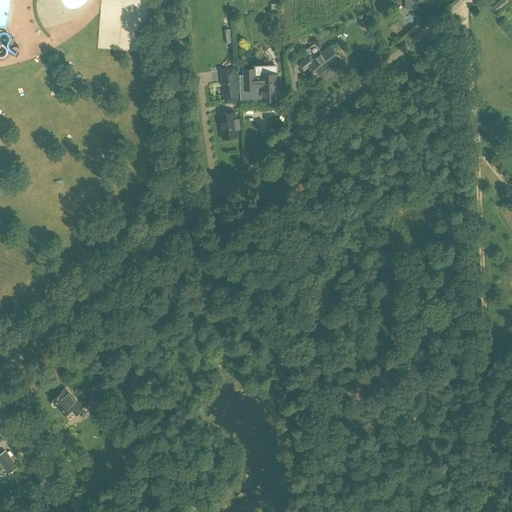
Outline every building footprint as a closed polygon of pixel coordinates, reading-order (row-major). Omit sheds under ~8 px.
[(406,0),(407,9),(419,9),(418,2),(435,1),(434,0),(406,0)] [(495,12),(508,2),(506,0),(500,0),(491,7),(495,12)] [(318,76),(341,59),(331,46),(314,59),(310,55),(297,64),(303,72),(311,67),(318,76)] [(225,104),(240,102),(235,67),(220,69),(225,104)] [(242,68),(243,91),(258,90),(258,88),(261,87),(262,101),(279,100),(278,93),(280,93),(280,84),(278,84),(278,74),(261,74),(257,75),(257,68),(242,68)] [(235,112),(219,114),(222,139),(238,137),(237,130),(241,129),(239,118),(236,119),(235,112)] [(83,410),(65,388),(59,393),(60,394),(53,400),(54,401),(52,404),(55,406),(58,406),(65,415),(72,410),(77,415),(83,410)] [(0,461),(9,474),(18,467),(5,450),(0,454),(0,461)]
